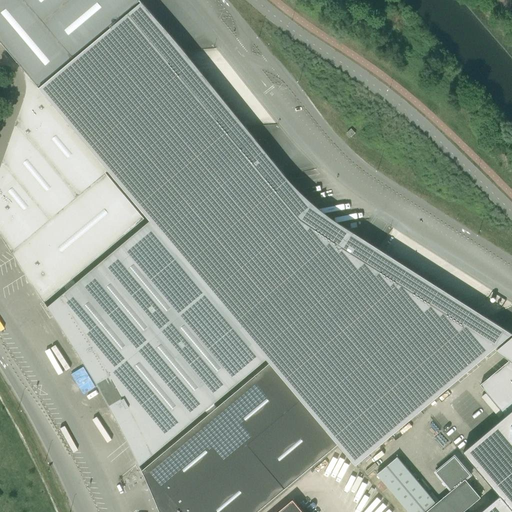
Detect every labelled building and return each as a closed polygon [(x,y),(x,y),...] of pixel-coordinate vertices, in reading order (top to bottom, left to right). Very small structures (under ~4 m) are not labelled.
[(0,0),(0,41),(21,66),(38,87),(140,1),(139,0),(0,0)] [(140,1),(38,87),(108,171),(151,221),(155,226),(256,141),(245,127),(236,116),(227,105),(219,94),(201,73),(192,62),(183,51),(170,36),(154,17),(140,1)] [(21,66),(23,70),(25,76),(26,82),(25,99),(21,110),(10,143),(0,171),(0,234),(12,252),(18,262),(31,281),(47,305),(45,302),(64,287),(72,280),(145,219),(106,173),(108,171),(38,87),(21,66)] [(347,133),(351,138),(355,134),(351,129),(347,133)] [(155,226),(241,329),(354,234),(341,226),(327,217),(316,207),(305,198),(295,188),(284,176),(272,160),(257,142),(256,141),(155,226)] [(138,463),(141,468),(142,468),(140,466),(205,411),(213,405),(267,359),(241,329),(155,226),(151,221),(76,284),(68,291),(48,307),(47,305),(54,316),(63,330),(78,353),(82,360),(92,376),(97,384),(110,408),(114,415),(127,439),(138,463)] [(354,234),(241,329),(267,359),(270,363),(338,445),(357,466),(511,334),(503,329),(486,318),(474,310),(462,303),(451,295),(427,280),(415,273),(403,265),(391,258),(377,249),(374,247),(354,234)] [(72,280),(64,287),(68,291),(76,284),(72,280)] [(509,361),(480,385),(506,416),(511,410),(511,337),(496,351),(509,361)] [(257,511),(338,445),(270,363),(217,408),(209,415),(143,470),(142,468),(141,469),(144,476),(146,475),(161,491),(154,497),(159,511),(257,511)] [(209,415),(217,408),(213,405),(205,411),(209,415)] [(499,497),(481,511),(511,511),(511,410),(506,416),(463,453),(499,497)] [(377,475),(407,511),(464,511),(480,498),(465,480),(470,476),(454,457),(436,473),(451,491),(436,504),(397,458),(377,475)] [(302,511),(293,500),(278,511),(302,511)]
